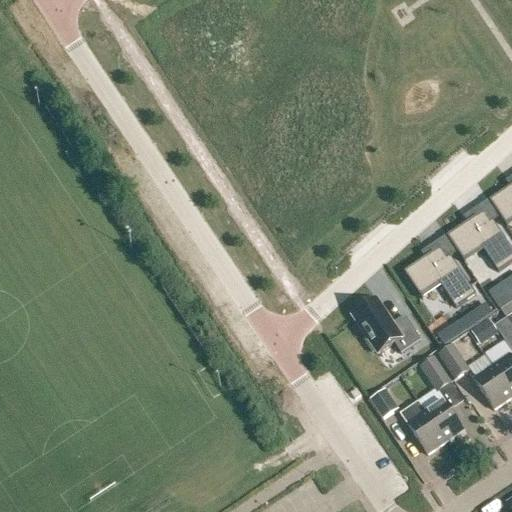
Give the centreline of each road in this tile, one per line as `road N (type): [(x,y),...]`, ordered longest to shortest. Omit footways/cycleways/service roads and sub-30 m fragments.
road 1 (unclassified): [(274,347),(52,15)]
road 2 (residential): [(511,137),(274,347)]
road 3 (unclassified): [(388,511),(274,347)]
